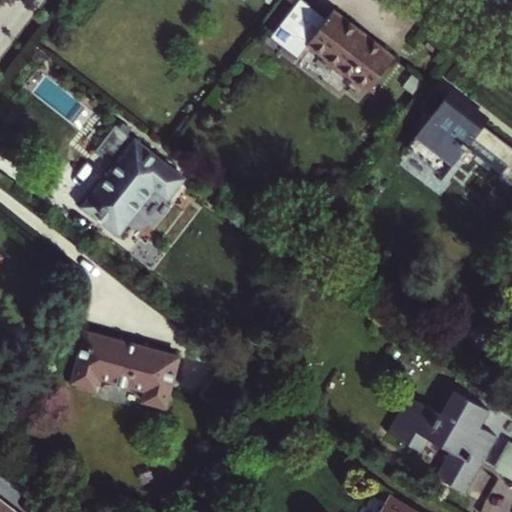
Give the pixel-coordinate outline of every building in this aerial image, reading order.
[(329,14),(310,0),(291,0),(295,3),(272,33),(300,55),(311,40),(372,85),(396,52),(335,6),(329,14)] [(464,146),(499,174),(498,175),(511,186),(511,147),(473,118),(468,125),(458,117),(466,108),(446,93),(405,145),(443,173),(464,146)] [(83,205),(117,230),(153,183),(169,196),(185,174),(117,123),(96,150),(114,163),(83,205)] [(172,407),(185,357),(84,331),(72,381),(95,387),(98,375),(151,388),(148,401),(172,407)] [(251,387),(224,367),(205,393),(232,412),(251,387)] [(465,491),(494,439),(478,428),(489,411),(454,392),(440,415),(408,397),(388,431),(421,450),(428,437),(450,450),(437,475),(465,491)] [(421,511),(391,493),(380,511),(421,511)] [(15,511),(0,500),(0,511),(15,511)]
